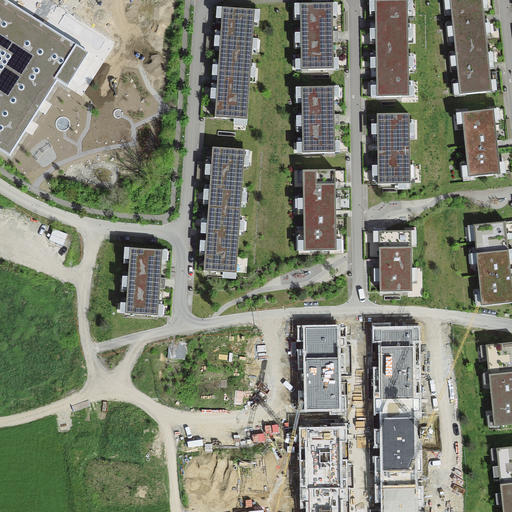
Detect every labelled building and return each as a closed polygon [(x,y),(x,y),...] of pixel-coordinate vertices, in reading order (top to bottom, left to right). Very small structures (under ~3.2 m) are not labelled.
[(0,0),(0,149),(10,156),(29,126),(43,104),(57,81),(68,88),(75,77),(90,53),(79,46),(16,7),(7,1),(7,0),(0,0)] [(481,0),(448,0),(454,48),(486,44),(483,18),(481,0)] [(407,1),(374,1),(374,24),(374,50),(407,49),(407,1)] [(332,35),(331,4),(299,5),(300,71),(332,70),(332,35)] [(254,11),(221,9),(219,34),(217,63),(250,66),(254,11)] [(459,96),(491,92),(488,66),(486,44),(454,48),(459,96)] [(408,97),(407,49),(374,50),(375,72),(375,97),(408,97)] [(213,118),(246,121),(250,66),(217,63),(216,79),(213,118)] [(334,88),(301,88),(302,154),(335,154),(335,119),(334,88)] [(493,110),(460,113),(467,178),(500,175),(496,144),(493,110)] [(410,114),(375,115),(376,138),(376,185),(411,184),(410,114)] [(244,150),(211,148),(209,185),(207,210),(240,212),(244,150)] [(303,173),(303,193),(333,193),(333,184),(333,173),(303,173)] [(333,212),(333,193),(303,193),(303,252),(334,252),(333,212)] [(240,212),(207,210),(205,232),(203,271),(235,274),(240,212)] [(504,222),(472,225),(476,266),(509,262),(506,237),(504,222)] [(408,232),(378,233),(379,263),(380,292),(409,292),(408,232)] [(162,252),(130,249),(125,315),(158,317),(160,283),(162,252)] [(476,266),(480,306),(511,303),(511,293),(510,273),(509,262),(476,266)] [(338,327),(306,328),(306,345),(338,345),(338,327)] [(413,328),(381,329),(382,399),(414,398),(413,328)] [(511,340),(487,343),(489,361),(511,359),(511,340)] [(338,345),(306,345),(307,410),(339,409),(338,345)] [(511,359),(489,361),(495,424),(511,422),(511,359)] [(414,398),(382,399),(383,471),(416,470),(414,398)] [(340,429),(307,429),(308,489),(341,488),(340,429)] [(511,444),(498,446),(500,464),(511,463),(511,444)] [(511,511),(511,463),(500,464),(503,511),(511,511)] [(416,511),(416,470),(383,471),(383,511),(416,511)] [(341,511),(341,488),(308,489),(308,511),(341,511)]
